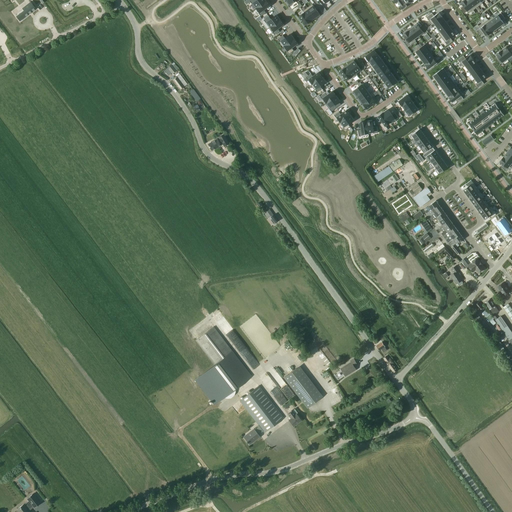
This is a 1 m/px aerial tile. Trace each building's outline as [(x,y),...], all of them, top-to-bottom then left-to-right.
[(256,0),(251,0),(250,1),(255,9),(266,1),(265,0),(257,0),(256,0)] [(394,0),(401,9),(408,3),(409,5),(415,0),(394,0)] [(463,6),(460,8),(464,13),(467,11),(469,13),(473,10),(466,0),(465,0),(461,3),(463,6)] [(472,0),(466,0),(473,10),(478,7),(472,0)] [(266,1),(255,9),(261,16),(266,13),(264,10),(270,6),(266,1)] [(21,13),(16,16),(20,21),(35,9),(30,2),(19,11),(21,13)] [(308,7),(307,8),(315,18),(319,14),(312,4),(308,7)] [(307,8),(303,11),(304,13),(310,21),(315,18),(307,8)] [(304,13),(300,16),(306,24),(310,21),(304,13)] [(432,13),(426,17),(432,25),(434,23),(442,17),(439,13),(434,16),(432,13)] [(496,13),(492,16),(493,17),(493,18),(499,27),(504,23),(502,21),(505,18),(501,13),(498,15),(496,13)] [(269,16),(264,20),(269,27),(269,28),(280,20),(276,15),(271,19),(269,16)] [(442,17),(434,23),(437,27),(437,28),(445,21),(442,17)] [(488,21),(495,30),(499,27),(493,18),(493,17),(492,18),(488,21)] [(269,27),(269,28),(274,36),(280,32),(278,29),(284,25),(280,20),(269,28),(269,27)] [(487,20),(483,23),(491,33),(495,30),(488,21),(488,20),(487,20)] [(437,27),(436,28),(439,32),(439,33),(449,26),(445,21),(437,28),(437,27)] [(480,28),(477,30),(481,36),(484,34),(486,37),(491,33),(483,23),(478,26),(480,28)] [(417,24),(412,28),(419,36),(423,33),(425,34),(426,33),(428,32),(424,27),(421,29),(417,24)] [(439,32),(438,33),(441,38),(452,30),(449,26),(439,33),(439,32)] [(412,28),(408,31),(414,39),(419,36),(412,28)] [(452,30),(441,38),(447,45),(452,41),(450,38),(455,35),(452,30)] [(408,31),(403,34),(407,39),(404,41),(408,47),(415,41),(416,41),(414,39),(408,31)] [(283,35),(278,39),(280,42),(281,41),(285,45),(285,46),(294,39),(290,34),(285,38),(283,35)] [(285,45),(283,46),(289,54),(294,51),(292,48),(298,44),(294,39),(285,46),(285,45)] [(425,44),(415,51),(419,56),(429,48),(425,44)] [(501,50),(508,60),(511,56),(511,49),(510,47),(508,49),(506,47),(501,50)] [(429,48),(419,56),(422,60),(431,53),(431,54),(432,53),(429,48)] [(374,50),(366,56),(369,61),(377,55),(378,55),(374,50)] [(498,56),(495,58),(500,64),(502,62),(503,63),(508,60),(501,50),(496,54),(498,56)] [(431,53),(422,60),(425,65),(433,58),(434,59),(435,58),(434,58),(431,54),(431,53)] [(369,61),(367,62),(371,67),(381,59),(377,55),(369,61)] [(463,56),(458,60),(463,67),(465,66),(473,60),(470,55),(465,59),(463,56)] [(433,58),(425,65),(428,69),(437,63),(434,59),(433,58)] [(381,59),(371,67),(374,71),(375,71),(376,70),(384,64),(381,59)] [(473,60),(465,66),(468,70),(477,64),(473,60)] [(354,61),(350,65),(356,74),(357,74),(361,71),(354,61)] [(174,63),(171,65),(167,68),(172,74),(178,69),(174,63)] [(384,64),(376,70),(379,74),(387,68),(384,64)] [(477,64),(468,70),(472,74),(480,68),(477,64)] [(345,68),(352,77),(353,78),(357,75),(357,74),(356,74),(350,65),(345,68)] [(345,68),(340,72),(347,81),(352,77),(345,68)] [(379,74),(378,75),(381,79),(382,79),(382,78),(390,72),(387,68),(379,74)] [(443,68),(433,76),(436,80),(445,74),(446,73),(447,73),(443,68)] [(480,68),(472,74),(475,79),(483,73),(480,68)] [(308,76),(306,77),(312,85),(313,84),(322,77),(319,72),(313,76),(311,74),(308,76)] [(390,72),(382,78),(382,79),(385,83),(393,77),(390,72)] [(445,74),(436,80),(440,84),(448,78),(449,77),(446,73),(445,74)] [(483,73),(475,79),(478,83),(476,85),(478,88),(484,84),(482,81),(486,77),(483,73)] [(186,85),(184,82),(179,75),(173,80),(180,90),(186,85)] [(312,85),(311,85),(315,90),(317,92),(318,92),(322,89),(320,86),(326,82),(322,77),(313,84),(312,85)] [(393,77),(385,83),(389,88),(397,82),(393,77)] [(448,78),(440,84),(443,89),(453,81),(450,77),(449,77),(448,78)] [(453,81),(443,89),(446,93),(454,87),(455,87),(457,86),(456,86),(453,81)] [(359,87),(354,91),(357,95),(366,89),(367,89),(363,84),(362,85),(359,87)] [(454,87),(446,93),(449,98),(458,91),(455,87),(454,87)] [(190,92),(197,101),(201,99),(194,89),(190,92)] [(366,89),(357,95),(361,100),(369,94),(366,89)] [(458,91),(449,98),(453,102),(456,100),(458,103),(463,99),(461,96),(463,94),(460,90),(459,90),(458,91)] [(325,93),(320,96),(321,98),(322,99),(324,98),(327,103),(336,96),(333,91),(327,95),(325,93)] [(369,94),(361,100),(364,104),(372,98),(369,94)] [(407,95),(399,101),(403,106),(411,100),(407,95)] [(327,103),(326,104),(331,111),(336,108),(334,105),(340,101),(336,96),(327,103)] [(364,104),(367,109),(377,101),(374,96),(372,98),(364,104)] [(411,100),(403,106),(406,110),(414,105),(411,100)] [(495,104),(490,108),(494,113),(500,109),(495,103),(495,104)] [(406,110),(405,111),(408,116),(417,109),(414,105),(406,110)] [(490,108),(485,111),(489,117),(494,113),(490,108)] [(500,109),(494,113),(498,119),(504,115),(504,116),(504,115),(500,109)] [(339,112),(334,115),(340,123),(350,115),(347,110),(341,114),(339,112)] [(388,110),(383,113),(390,122),(391,124),(396,121),(396,120),(398,118),(395,113),(392,115),(388,110)] [(485,111),(479,115),(483,121),(489,117),(485,111)] [(383,113),(378,117),(382,122),(380,124),(385,131),(388,129),(385,126),(390,122),(383,113)] [(494,113),(489,117),(493,123),(498,119),(494,113)] [(350,115),(340,123),(345,130),(350,127),(348,124),(354,120),(350,115)] [(479,115),(474,119),(478,125),(483,121),(479,115)] [(489,117),(483,121),(488,127),(493,123),(489,117)] [(468,123),(473,129),(478,125),(474,119),(469,123),(468,123)] [(366,122),(368,133),(374,132),(374,133),(378,133),(377,127),(373,127),(372,121),(366,122)] [(483,121),(478,125),(482,131),(488,127),(483,121)] [(361,130),(358,130),(359,136),(369,134),(368,133),(366,122),(360,123),(361,130)] [(478,125),(473,129),(477,135),(482,131),(478,125)] [(420,129),(410,136),(413,140),(414,139),(422,133),(420,129)] [(422,133),(414,139),(416,142),(425,136),(422,133)] [(224,146),(228,144),(223,135),(219,137),(219,138),(217,139),(208,144),(211,150),(220,145),(220,144),(222,143),(224,146)] [(425,136),(416,142),(419,146),(427,139),(425,136)] [(427,139),(419,146),(421,149),(430,143),(427,139)] [(430,143),(421,149),(424,153),(432,146),(430,143)] [(428,155),(426,156),(429,160),(438,154),(435,150),(434,150),(433,152),(431,153),(430,154),(428,155)] [(503,157),(511,163),(511,156),(507,152),(504,157),(503,157)] [(438,154),(429,160),(431,163),(432,163),(440,157),(438,154)] [(431,163),(430,164),(433,168),(435,166),(443,160),(440,157),(432,163),(431,163)] [(511,163),(503,157),(500,161),(503,164),(500,167),(506,171),(508,168),(510,169),(511,166),(511,163)] [(399,159),(390,166),(394,171),(403,165),(399,159)] [(443,160),(435,166),(437,169),(445,164),(443,160)] [(437,169),(435,171),(438,174),(448,167),(445,164),(437,169)] [(393,172),(389,166),(374,177),(377,182),(393,172)] [(468,186),(463,190),(467,194),(476,187),(471,180),(466,184),(468,186)] [(413,188),(409,191),(412,195),(416,192),(416,193),(422,188),(418,183),(412,187),(413,188)] [(427,187),(413,197),(420,207),(426,203),(422,198),(426,195),(431,192),(427,187)] [(476,187),(467,194),(469,198),(479,191),(476,187)] [(479,191),(469,198),(472,201),(481,194),(479,191)] [(481,194),(472,201),(474,205),(482,199),(484,198),(481,194)] [(406,196),(393,204),(399,214),(413,206),(406,196)] [(482,199),(474,205),(477,208),(484,202),(482,199)] [(428,206),(424,209),(425,211),(427,213),(439,204),(437,201),(436,201),(436,200),(428,206)] [(484,202),(477,208),(479,211),(488,205),(485,201),(484,202)] [(439,204),(427,213),(429,217),(434,214),(441,208),(439,205),(439,204)] [(488,205),(479,211),(482,215),(490,208),(488,205)] [(490,208),(482,215),(485,219),(490,216),(491,218),(496,215),(491,207),(490,208)] [(435,215),(430,218),(432,221),(437,217),(444,212),(442,208),(441,208),(434,214),(435,215)] [(270,210),(265,213),(266,215),(268,218),(270,217),(274,223),(277,221),(270,210)] [(420,211),(413,216),(416,220),(423,215),(420,211)] [(406,212),(399,216),(403,222),(410,218),(406,212)] [(437,217),(432,221),(435,224),(447,216),(444,212),(437,217)] [(447,216),(435,224),(438,228),(450,219),(447,216)] [(496,216),(492,219),(496,225),(498,223),(506,235),(511,229),(511,227),(505,218),(500,221),(496,216)] [(450,219),(438,228),(440,232),(445,228),(452,223),(450,219)] [(426,220),(421,223),(425,229),(429,225),(426,220)] [(446,230),(441,234),(443,236),(455,227),(452,223),(445,228),(446,230)] [(425,232),(423,233),(425,235),(432,229),(429,225),(425,229),(425,232)] [(455,227),(443,236),(445,238),(449,235),(450,236),(458,230),(455,227)] [(451,237),(446,240),(449,243),(461,234),(458,230),(450,236),(451,237)] [(427,234),(422,238),(426,242),(431,238),(427,234)] [(461,234),(449,243),(451,247),(458,255),(461,253),(455,244),(456,243),(463,238),(463,237),(461,234)] [(495,234),(488,238),(495,248),(501,243),(495,234)] [(432,244),(424,250),(425,253),(434,246),(432,244)] [(445,246),(439,251),(441,254),(445,251),(453,259),(455,257),(445,246)] [(482,265),(480,262),(477,259),(476,260),(475,259),(471,261),(472,262),(468,266),(473,272),(476,270),(479,273),(484,269),(482,265)] [(454,273),(450,275),(456,284),(458,283),(459,285),(460,285),(462,284),(462,282),(461,281),(463,280),(457,271),(459,269),(456,265),(451,269),(454,273)] [(503,283),(497,287),(504,296),(510,291),(503,283)] [(499,311),(495,305),(490,299),(485,302),(493,315),(499,311)] [(483,312),(486,308),(480,301),(476,305),(483,312)] [(503,307),(511,319),(511,309),(508,304),(503,307)] [(486,310),(482,313),(490,321),(492,318),(493,318),(486,310)] [(497,319),(495,320),(507,337),(511,334),(511,333),(501,316),(499,318),(497,319)] [(480,318),(477,320),(480,324),(479,324),(482,327),(483,329),(484,329),(488,335),(493,331),(484,320),(483,321),(480,318)] [(215,364),(196,379),(215,404),(224,397),(227,398),(230,398),(234,395),(235,392),(234,389),(235,389),(251,376),(214,327),(196,340),(215,364)] [(253,368),(259,363),(234,331),(228,335),(253,368)] [(492,340),(497,347),(502,344),(499,341),(501,340),(498,336),(492,340)] [(393,372),(397,370),(390,361),(391,360),(390,358),(389,359),(387,356),(383,358),(386,361),(389,366),(393,372)] [(354,366),(357,364),(354,359),(351,361),(351,362),(341,369),(345,376),(356,369),(354,366)] [(269,375),(263,380),(277,399),(283,394),(287,399),(294,394),(293,392),(289,395),(285,390),(289,388),(274,367),(267,371),(269,375)] [(284,378),(307,408),(319,399),(296,369),(284,378)] [(239,400),(258,425),(263,431),(264,433),(283,418),(258,386),(239,400)] [(293,426),(301,420),(296,414),(295,415),(292,411),(288,415),(291,418),(288,420),(293,426)] [(258,434),(263,431),(258,425),(243,437),(249,444),(259,436),(258,434)] [(22,484),(26,489),(31,484),(23,473),(21,475),(24,479),(21,482),(22,483),(22,484)] [(34,508),(40,503),(33,494),(27,499),(29,501),(24,505),(24,504),(17,510),(18,511),(29,511),(28,510),(33,506),(34,508)]
